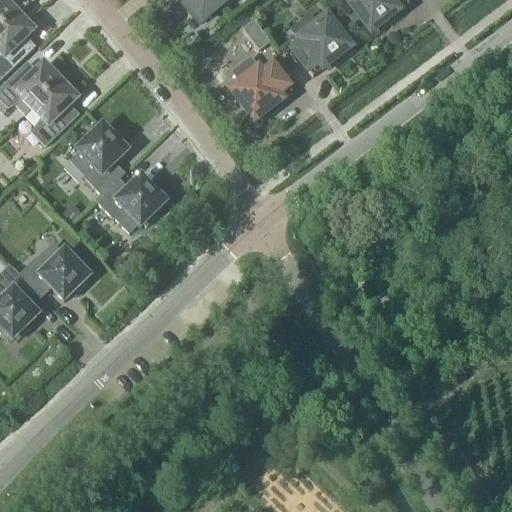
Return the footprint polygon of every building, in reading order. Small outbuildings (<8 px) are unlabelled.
[(178,0),(188,11),(187,12),(187,13),(187,14),(187,15),(187,16),(187,17),(198,29),(230,2),(228,0),(178,0)] [(371,39),(384,29),(385,28),(385,27),(386,27),(386,26),(386,25),(385,25),(385,24),(408,7),(402,0),(352,0),(346,5),(371,39)] [(0,33),(20,14),(18,12),(17,10),(13,8),(11,7),(7,6),(6,7),(0,1),(0,33)] [(20,14),(0,33),(0,82),(33,51),(25,42),(32,35),(26,28),(27,27),(27,25),(26,23),(25,21),(24,19),(23,17),(22,15),(20,14)] [(311,80),(334,63),(335,64),(336,64),(337,64),(339,64),(351,54),(326,21),(288,50),(311,80)] [(257,55),(269,46),(252,25),(241,34),(257,55)] [(255,128),(268,118),(268,117),(269,116),(269,115),(269,114),(269,113),(268,113),(291,96),(267,65),(229,94),(255,128)] [(21,103),(31,114),(64,82),(62,80),(60,78),(58,77),(55,75),(50,74),(49,75),(43,68),(35,76),(26,67),(0,92),(0,104),(7,112),(21,103)] [(65,84),(64,82),(31,114),(40,123),(31,137),(44,150),(76,119),(68,110),(76,103),(69,96),(71,95),(70,93),(70,91),(69,89),(68,87),(67,85),(65,84)] [(83,182),(100,200),(100,201),(114,187),(115,188),(124,179),(123,178),(120,182),(110,172),(127,156),(118,147),(121,144),(108,131),(105,133),(102,130),(93,139),(91,136),(77,149),(80,152),(77,155),(79,157),(70,166),(84,181),(83,182)] [(124,197),(115,188),(114,187),(100,201),(100,200),(94,206),(112,224),(113,223),(128,238),(137,229),(139,232),(143,228),(145,231),(158,218),(156,216),(165,207),(162,204),(165,201),(152,188),(149,190),(140,181),(124,197)] [(36,262),(18,279),(17,280),(30,293),(30,294),(39,303),(40,302),(36,299),(46,289),(62,306),(72,297),(74,300),(87,287),(85,284),(88,281),(79,272),(82,269),(69,256),(66,259),(63,255),(61,258),(52,248),(37,263),(36,262)] [(21,302),(30,294),(30,293),(17,280),(18,279),(13,273),(0,285),(0,337),(3,335),(11,344),(15,341),(17,343),(30,331),(28,328),(37,319),(21,302)] [(121,291),(93,319),(102,328),(131,300),(121,291)]
